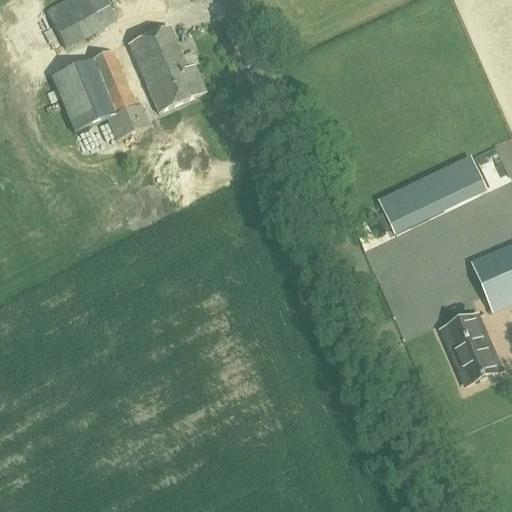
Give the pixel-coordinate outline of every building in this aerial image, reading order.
[(118,11),(67,33),(73,49),(124,27),(118,11)] [(182,60),(173,39),(169,30),(128,48),(146,89),(158,115),(205,95),(193,69),(187,71),(182,60)] [(50,81),(71,131),(74,137),(107,122),(115,144),(150,129),(137,100),(133,102),(113,54),(50,81)] [(438,180),(379,209),(395,242),(454,214),(438,180)] [(498,220),(507,238),(511,236),(511,223),(508,216),(498,220)] [(511,308),(511,248),(471,266),(492,317),(511,308)] [(467,388),(502,374),(478,318),(444,332),(467,388)]
